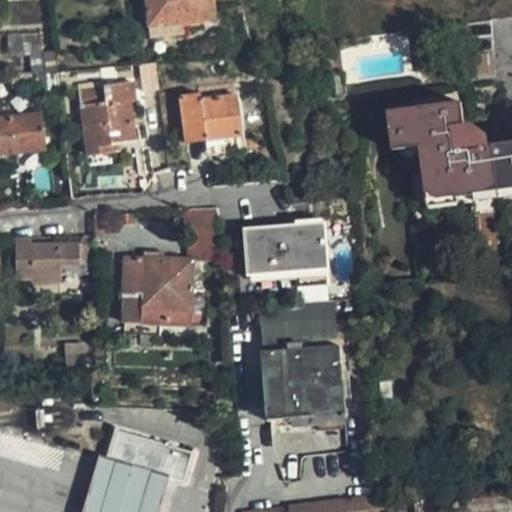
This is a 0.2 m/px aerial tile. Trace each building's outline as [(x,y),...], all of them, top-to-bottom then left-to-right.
[(142,0),(146,31),(212,22),(209,0),(142,0)] [(341,33),(337,0),(317,0),(322,36),(341,33)] [(511,0),(337,0),(341,33),(511,11),(511,0)] [(479,75),(490,74),(488,52),(477,53),(479,75)] [(157,71),(141,72),(142,99),(160,99),(157,71)] [(334,96),(346,95),(343,73),(331,75),(334,96)] [(78,99),(84,161),(110,158),(110,151),(132,149),(129,108),(133,108),(133,90),(103,92),(103,96),(78,99)] [(428,194),(511,182),(511,141),(491,144),(466,123),(463,101),(400,110),(404,137),(418,136),(419,148),(428,194)] [(240,146),(236,106),(200,109),(199,102),(180,105),(184,153),(240,146)] [(404,137),(400,110),(388,111),(393,150),(419,148),(418,136),(404,137)] [(0,156),(43,152),(40,117),(0,120),(0,156)] [(511,182),(428,194),(429,207),(460,203),(459,199),(475,196),(476,201),(511,196),(511,182)] [(215,207),(187,209),(187,215),(191,216),(193,217),(195,220),(196,221),(196,224),(195,228),(193,230),(192,231),(189,232),(188,232),(189,261),(220,262),(215,207)] [(132,215),(113,215),(114,228),(132,228),(132,215)] [(242,232),(247,279),(329,273),(324,226),(242,232)] [(75,246),(27,247),(27,240),(11,240),(11,267),(27,268),(53,267),(75,267),(75,246)] [(189,261),(120,262),(119,321),(198,322),(199,290),(189,289),(189,261)] [(264,349),(336,341),(331,303),(260,307),(264,349)] [(342,414),(336,341),(264,349),(270,418),(342,414)] [(193,455),(112,430),(103,460),(168,479),(184,484),(193,455)] [(78,511),(158,511),(168,479),(103,460),(94,457),(78,511)] [(283,511),(440,511),(439,502),(437,489),(283,509),(283,511)] [(511,511),(511,493),(439,502),(440,511),(511,511)]
